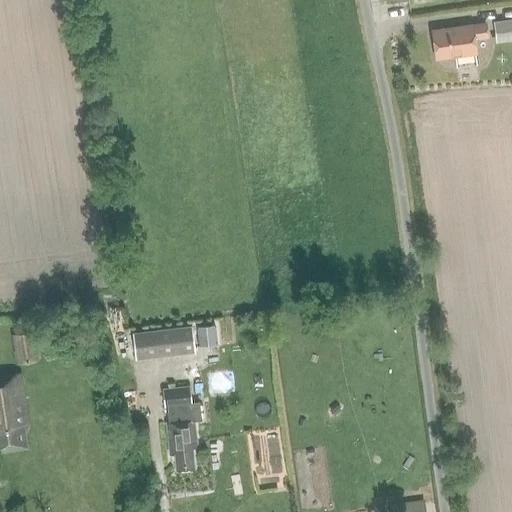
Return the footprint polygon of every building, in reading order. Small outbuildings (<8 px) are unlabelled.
[(511,40),(511,19),(493,22),(496,43),(511,40)] [(489,38),(487,24),(433,31),(437,59),(477,53),(475,40),(489,38)] [(214,325),(196,327),(198,345),(216,343),(214,325)] [(133,332),(136,356),(196,350),(193,326),(133,332)] [(17,364),(37,361),(33,331),(13,334),(17,364)] [(22,423),(26,422),(18,372),(0,374),(0,449),(25,446),(22,423)] [(191,403),(189,386),(173,388),(172,384),(167,384),(167,388),(163,389),(164,406),(167,406),(168,422),(166,423),(170,454),(173,454),(174,462),(192,460),(190,439),(195,438),(193,422),(201,421),(199,402),(191,403)] [(424,511),(423,503),(391,507),(391,511),(424,511)]
